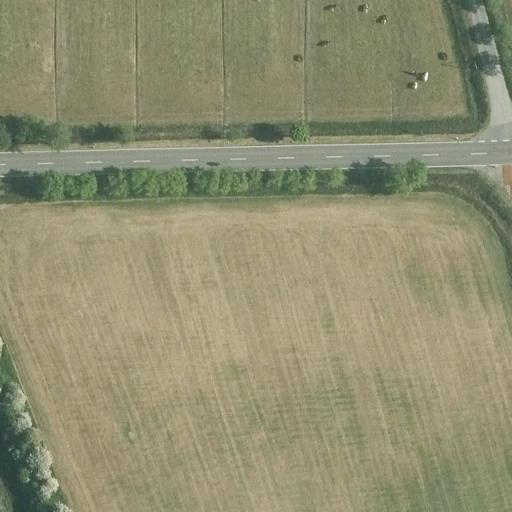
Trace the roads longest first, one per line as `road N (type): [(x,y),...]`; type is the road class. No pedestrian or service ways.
road 1 (tertiary): [(0,168),(511,154)]
road 2 (unclassified): [(471,0),(511,127)]
